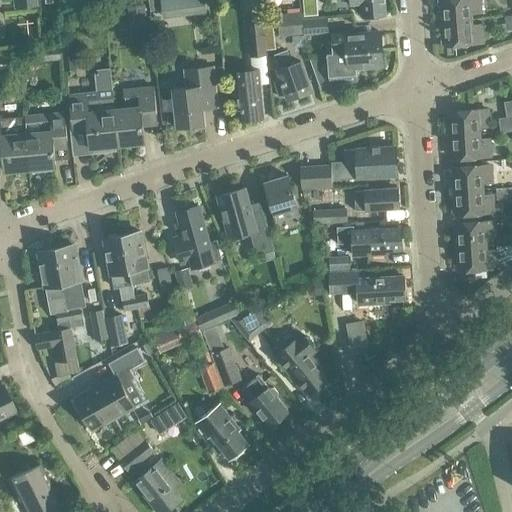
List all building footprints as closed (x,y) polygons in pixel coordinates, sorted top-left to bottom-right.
[(206,0),(161,0),(164,20),(208,15),(206,0)] [(385,0),(351,0),(352,6),(362,5),(363,17),(386,15),(385,0)] [(443,0),(441,0),(443,24),(473,21),(472,15),(482,14),(481,0),(443,0)] [(123,8),(122,8),(122,4),(110,6),(110,9),(111,22),(125,21),(123,8)] [(148,27),(145,5),(128,7),(130,29),(148,27)] [(301,14),(278,16),(280,37),(303,35),(301,14)] [(262,16),(247,17),(251,57),(266,55),(262,16)] [(327,20),(303,22),(305,36),(328,34),(327,20)] [(473,21),(443,24),(445,46),(484,43),(483,26),(473,27),(473,21)] [(333,42),(326,43),(327,54),(334,54),(382,50),(382,47),(383,45),(382,38),(381,37),(380,33),(345,36),(345,37),(333,38),(333,42)] [(62,44),(63,58),(76,57),(74,43),(62,44)] [(38,48),(40,63),(62,61),(60,46),(38,48)] [(382,50),(327,54),(307,56),(320,87),(332,83),(358,81),(356,69),(383,66),(382,50)] [(288,52),(275,56),(280,70),(278,71),(281,81),(274,83),(279,99),(287,96),(288,100),(311,92),(301,63),(293,66),(288,52)] [(214,68),(186,71),(187,89),(173,90),(178,128),(206,126),(203,100),(217,98),(214,68)] [(97,94),(70,97),(72,124),(88,123),(91,150),(93,149),(94,154),(117,152),(117,147),(118,147),(114,111),(112,93),(110,69),(98,70),(95,74),(97,94)] [(259,73),(236,75),(237,88),(236,88),(239,121),(264,119),(261,86),(260,85),(259,73)] [(114,111),(118,147),(145,144),(142,117),(157,115),(155,88),(125,91),(127,109),(114,111)] [(451,137),(481,135),(481,129),(491,128),(490,112),(480,112),(452,113),(452,119),(450,119),(451,137)] [(42,133),(27,134),(30,171),(31,171),(31,174),(52,172),(52,168),(56,168),(54,143),(68,141),(65,114),(40,116),(42,133)] [(511,118),(507,119),(499,120),(501,133),(511,131),(511,118)] [(30,171),(27,134),(13,136),(11,119),(0,120),(0,147),(2,147),(4,173),(30,171)] [(482,141),(481,135),(451,137),(452,154),(454,154),(454,160),(483,158),(483,157),(492,157),(491,140),(482,141)] [(345,161),(332,163),(333,181),(397,178),(395,148),(357,149),(357,151),(344,152),(345,161)] [(333,189),(331,166),(301,168),(303,191),(333,189)] [(455,192),(484,191),(484,185),(494,184),(493,168),(483,168),(483,167),(453,169),(455,192)] [(288,177),(266,184),(277,222),(300,215),(288,177)] [(245,190),(219,198),(226,223),(227,223),(232,240),(250,234),(257,257),(264,255),(265,262),(276,259),(274,253),(263,211),(252,214),(245,190)] [(366,192),(355,193),(356,212),(367,211),(367,212),(399,210),(398,190),(366,192)] [(511,190),(498,191),(498,201),(511,200),(511,190)] [(484,191),(455,192),(456,216),(485,214),(485,213),(495,213),(494,196),(485,197),(484,191)] [(185,238),(175,240),(181,264),(192,262),(193,268),(222,260),(217,242),(209,245),(206,235),(207,235),(199,208),(178,214),(185,238)] [(347,212),(315,213),(316,226),(347,225),(347,212)] [(458,248),(488,247),(487,241),(497,240),(496,224),(486,224),(458,225),(459,231),(457,231),(458,248)] [(368,231),(353,232),(354,238),(355,258),(388,256),(388,252),(401,252),(400,229),(368,231)] [(126,236),(123,237),(133,286),(150,282),(147,269),(148,269),(141,233),(137,234),(135,232),(131,233),(128,234),(126,236)] [(108,240),(104,240),(112,276),(113,275),(115,289),(120,288),(125,312),(137,309),(135,298),(133,286),(123,237),(119,237),(117,236),(113,236),(109,237),(108,240)] [(61,249),(57,249),(71,322),(82,320),(80,308),(86,307),(84,295),(81,281),(82,281),(75,246),(72,247),(69,245),(66,246),(62,246),(61,249)] [(488,253),(488,247),(458,248),(459,266),(461,266),(461,272),(489,270),(489,269),(499,269),(498,252),(488,253)] [(42,252),(39,253),(46,289),(47,288),(52,315),(57,314),(59,325),(71,322),(57,249),(53,250),(51,248),(47,249),(44,250),(42,252)] [(350,259),(330,260),(331,273),(351,271),(350,259)] [(188,270),(175,273),(178,286),(180,292),(193,289),(188,270)] [(359,273),(330,274),(332,294),(359,293),(360,305),(390,304),(390,302),(405,301),(404,277),(359,279),(359,273)] [(139,309),(143,326),(154,323),(150,307),(149,307),(146,295),(135,298),(137,309),(139,309)] [(235,302),(197,318),(202,331),(240,314),(235,302)] [(257,308),(232,319),(249,341),(270,325),(257,308)] [(105,310),(91,313),(93,321),(96,341),(110,338),(106,318),(105,310)] [(123,317),(108,319),(113,346),(127,344),(123,317)] [(53,333),(36,336),(39,348),(55,345),(59,364),(77,360),(73,341),(74,340),(72,330),(73,329),(71,322),(59,325),(60,332),(53,333)] [(303,333),(275,356),(288,373),(297,384),(299,383),(310,396),(319,389),(321,390),(327,385),(326,382),(329,380),(310,356),(311,355),(317,350),(315,346),(315,345),(314,342),(313,340),(310,338),(307,337),(303,333)] [(243,381),(230,347),(212,354),(225,388),(243,381)] [(116,377),(76,400),(93,431),(135,408),(134,407),(144,402),(132,381),(136,379),(131,370),(145,362),(138,349),(109,364),(116,377)] [(223,389),(214,365),(200,371),(209,395),(223,389)] [(259,376),(244,388),(254,400),(250,403),(270,427),(272,425),(276,426),(281,422),(281,418),(288,412),(278,400),(279,393),(275,388),(269,389),(259,376)] [(0,420),(15,413),(2,385),(0,386),(0,420)] [(219,408),(209,415),(200,423),(210,436),(229,460),(231,458),(235,459),(240,455),(240,451),(248,444),(238,431),(240,429),(232,418),(228,421),(219,408)] [(146,442),(120,463),(129,473),(154,453),(146,442)] [(162,462),(135,483),(157,511),(168,511),(183,501),(173,488),(179,484),(162,462)] [(49,511),(60,507),(39,466),(6,481),(16,501),(8,505),(11,511),(49,511)]
